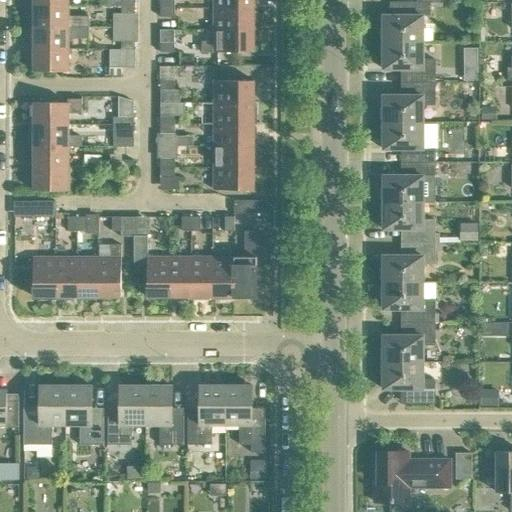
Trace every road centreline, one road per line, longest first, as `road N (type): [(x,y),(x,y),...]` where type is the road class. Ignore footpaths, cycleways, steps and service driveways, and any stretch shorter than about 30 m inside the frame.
road 1 (tertiary): [(334,0),(334,350)]
road 2 (residential): [(288,349),(0,344)]
road 3 (residential): [(335,421),(511,422)]
road 4 (residential): [(288,349),(291,511)]
road 5 (residential): [(0,89),(146,88)]
